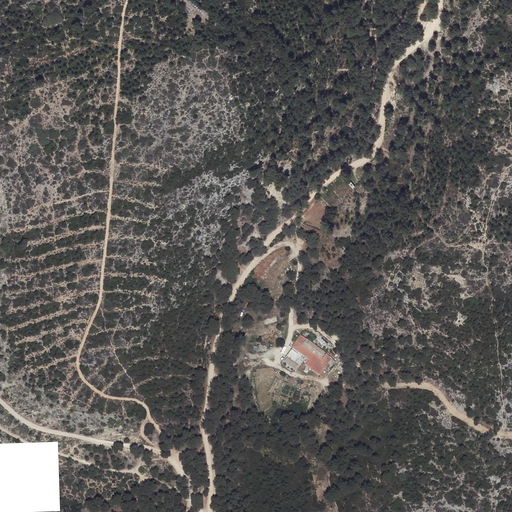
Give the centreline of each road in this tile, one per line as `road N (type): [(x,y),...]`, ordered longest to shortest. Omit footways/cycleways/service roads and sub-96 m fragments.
road 1 (track): [(210,511),(203,423),(229,299),(267,240),(302,213),(318,187),(372,154),(393,68),(436,26),(441,0)]
road 2 (track): [(210,505),(174,459),(154,450),(142,430),(146,405),(108,398),(82,379),(78,364),(101,294),(127,0)]
road 3 (track): [(511,435),(480,429),(432,384),(345,383),(282,370),(299,254),(290,243),(254,260)]
road 4 (track): [(199,511),(136,472),(42,448),(0,427)]
road 5 (track): [(154,450),(33,426),(0,400)]
